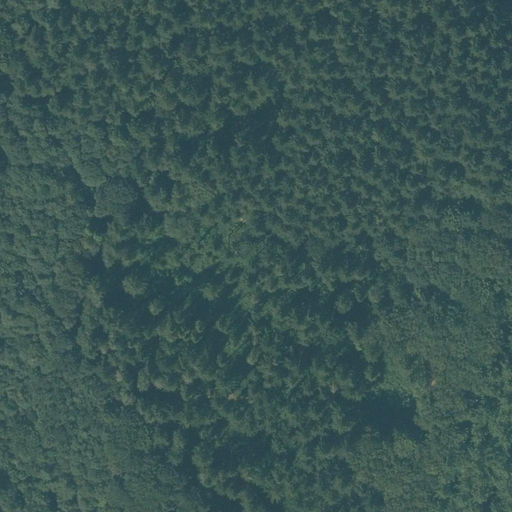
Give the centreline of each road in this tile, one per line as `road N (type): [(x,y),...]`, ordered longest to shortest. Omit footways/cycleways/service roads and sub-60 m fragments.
road 1 (track): [(0,119),(64,132),(133,165),(251,198),(511,198)]
road 2 (track): [(124,511),(123,404),(112,361),(65,290),(0,225)]
